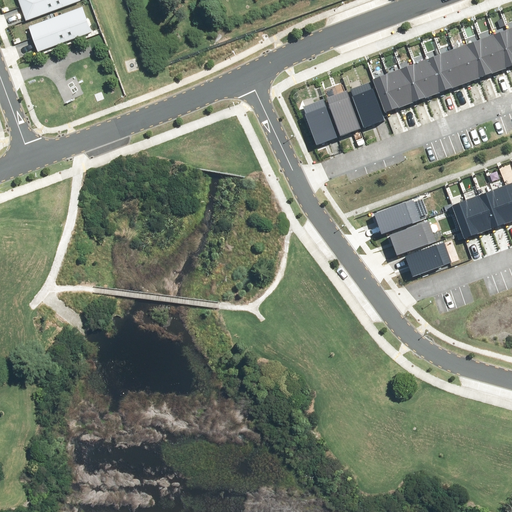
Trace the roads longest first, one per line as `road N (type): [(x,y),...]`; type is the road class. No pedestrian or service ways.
road 1 (residential): [(511,94),(296,178)]
road 2 (residential): [(241,72),(428,0)]
road 3 (residential): [(377,297),(417,341),(511,375)]
road 4 (residential): [(296,178),(377,297)]
road 5 (residential): [(511,248),(377,297)]
road 6 (residential): [(142,114),(26,157)]
